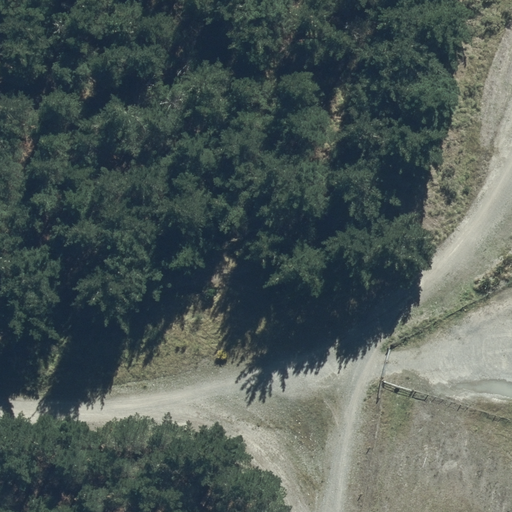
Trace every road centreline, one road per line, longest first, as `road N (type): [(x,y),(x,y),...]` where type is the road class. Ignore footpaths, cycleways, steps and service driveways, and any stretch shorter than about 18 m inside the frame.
road 1 (track): [(511,359),(102,397),(0,397)]
road 2 (track): [(327,511),(361,368),(511,142)]
